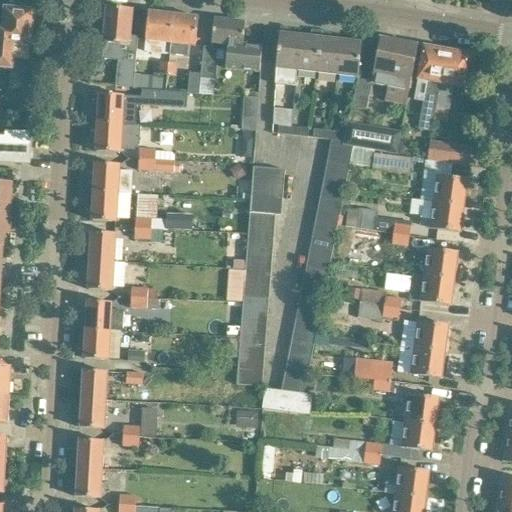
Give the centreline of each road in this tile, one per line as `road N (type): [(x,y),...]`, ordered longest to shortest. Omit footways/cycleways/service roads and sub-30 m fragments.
road 1 (residential): [(36,511),(48,496),(69,0)]
road 2 (residential): [(469,511),(511,205)]
road 3 (residential): [(511,37),(316,7)]
